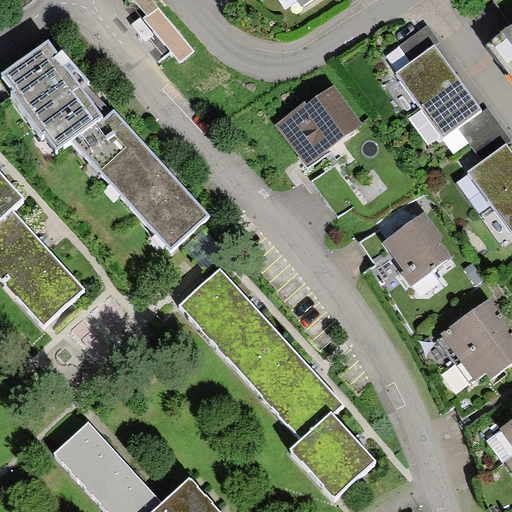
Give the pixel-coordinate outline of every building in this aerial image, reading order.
[(136,0),(136,1),(148,16),(159,7),(152,0),(136,0)] [(283,0),(294,16),(318,0),(283,0)] [(195,51),(159,7),(148,16),(144,19),(180,63),(195,51)] [(73,138),(172,252),(210,215),(114,107),(103,116),(83,89),(89,82),(65,49),(60,54),(50,40),(4,73),(16,87),(12,91),(42,136),(47,132),(58,149),(73,138)] [(460,83),(435,50),(397,79),(422,112),(460,83)] [(484,114),(460,83),(422,112),(446,143),(484,114)] [(357,128),(330,92),(306,110),(303,107),(283,123),(313,162),(357,128)] [(511,197),(511,156),(507,149),(469,178),(494,211),(511,197)] [(25,203),(0,176),(0,282),(43,328),(84,290),(14,214),(25,203)] [(511,197),(494,211),(511,235),(511,197)] [(441,243),(423,217),(388,241),(419,285),(450,263),(438,246),(441,243)] [(216,272),(175,310),(299,444),(287,455),(331,503),(371,466),(329,421),(343,409),(216,272)] [(504,331),(483,303),(444,333),(465,361),(504,331)] [(511,369),(511,340),(504,331),(465,361),(484,385),(498,374),(501,377),(511,369)] [(212,511),(186,483),(160,507),(86,426),(51,458),(100,511),(212,511)]
